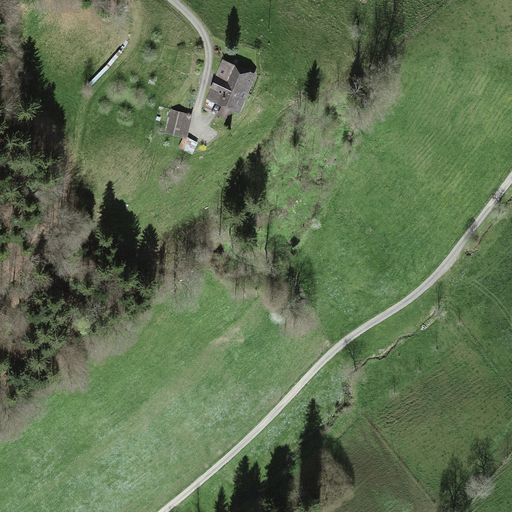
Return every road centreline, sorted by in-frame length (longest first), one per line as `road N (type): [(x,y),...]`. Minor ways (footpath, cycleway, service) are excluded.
road 1 (unclassified): [(511,176),(426,284),(328,355),(162,511)]
road 2 (track): [(131,0),(138,32),(89,94),(55,213),(0,281)]
road 3 (unclassified): [(214,110),(198,118),(208,47),(172,0)]
